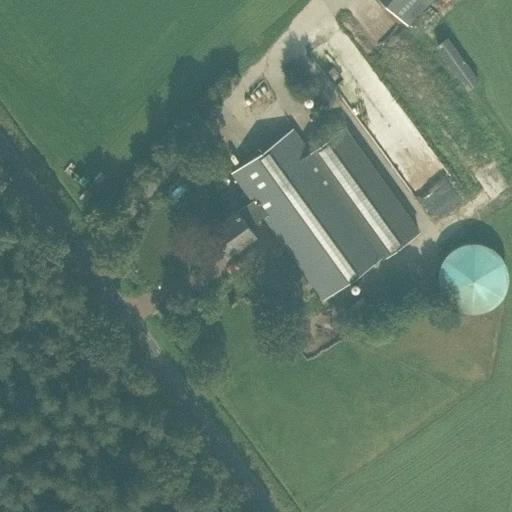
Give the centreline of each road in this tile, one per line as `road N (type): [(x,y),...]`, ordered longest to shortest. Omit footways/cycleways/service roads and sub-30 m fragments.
road 1 (secondary): [(261,511),(0,150)]
road 2 (track): [(82,263),(314,0)]
